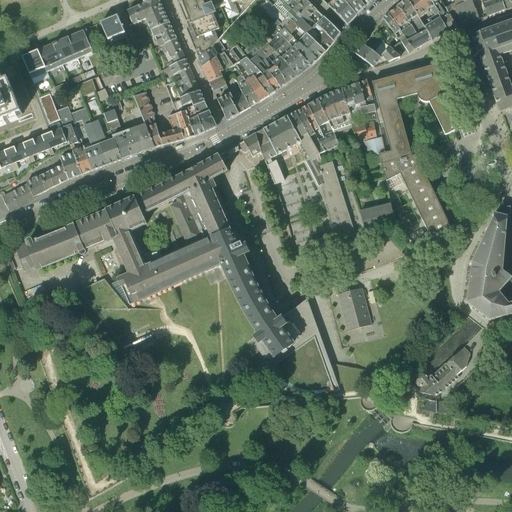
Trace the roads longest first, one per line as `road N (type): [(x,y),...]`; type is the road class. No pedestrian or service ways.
road 1 (tertiary): [(0,228),(225,136)]
road 2 (residential): [(492,327),(458,304),(460,264),(495,201),(511,189)]
road 3 (residential): [(167,0),(225,136)]
road 4 (residential): [(320,78),(367,73),(453,38)]
